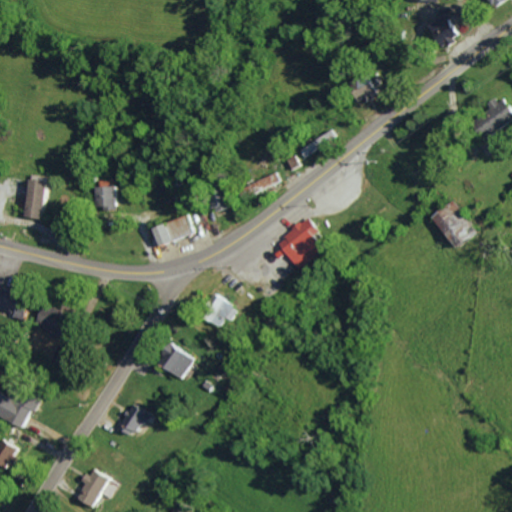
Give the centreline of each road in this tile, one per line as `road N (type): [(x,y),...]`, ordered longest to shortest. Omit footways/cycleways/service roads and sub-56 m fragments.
road 1 (secondary): [(0,241),(137,271),(208,258),(511,27)]
road 2 (tertiary): [(19,511),(165,286),(194,263)]
